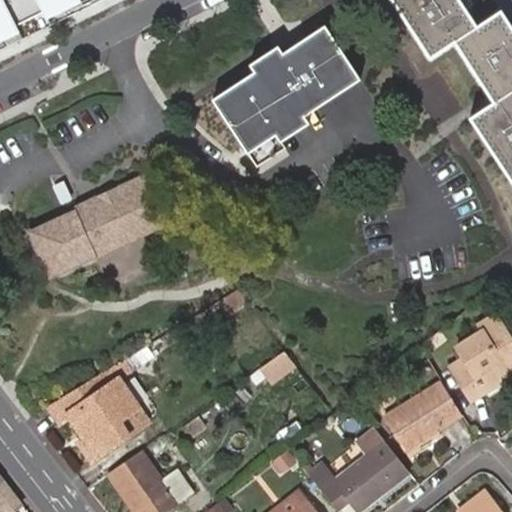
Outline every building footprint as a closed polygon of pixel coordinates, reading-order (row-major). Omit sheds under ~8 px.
[(0,0),(0,52),(98,4),(95,0),(0,0)] [(511,25),(504,13),(480,28),(462,0),(396,0),(434,58),(457,43),(496,103),(474,119),(511,178),(511,25)] [(304,119),(360,82),(325,29),(282,57),(255,74),(213,102),(249,157),(277,138),(304,119)] [(249,65),(255,74),(282,57),(277,49),(249,65)] [(304,119),(277,138),(282,145),(309,127),(304,119)] [(151,174),(27,233),(49,278),(173,221),(151,174)] [(249,306),(235,289),(217,299),(227,318),(249,306)] [(511,374),(511,340),(496,315),(479,325),(483,331),(457,347),(464,359),(451,368),(471,400),(485,391),(479,380),(502,366),(509,376),(511,374)] [(296,367),(285,353),(263,370),(274,385),(296,367)] [(132,371),(124,360),(104,372),(113,385),(118,381),(132,371)] [(509,376),(502,366),(479,380),(485,391),(509,376)] [(89,460),(146,421),(118,381),(113,385),(104,372),(50,404),(63,423),(72,417),(88,440),(79,446),(89,460)] [(402,448),(461,413),(443,381),(383,415),(402,448)] [(321,465),(308,476),(337,511),(348,502),(355,511),(357,511),(371,501),(366,495),(389,477),(394,483),(409,472),(375,429),(357,444),(367,456),(334,482),(321,465)] [(156,478),(135,449),(101,472),(131,511),(130,511),(160,511),(175,502),(156,478)] [(285,451),(268,462),(277,476),(295,465),(285,451)] [(162,474),(156,478),(175,502),(180,497),(162,474)] [(394,483),(389,477),(366,495),(371,501),(394,483)] [(0,511),(5,511),(21,500),(5,480),(0,484),(0,511)] [(264,511),(314,511),(297,488),(264,511)] [(498,511),(490,500),(474,511),(498,511)]
